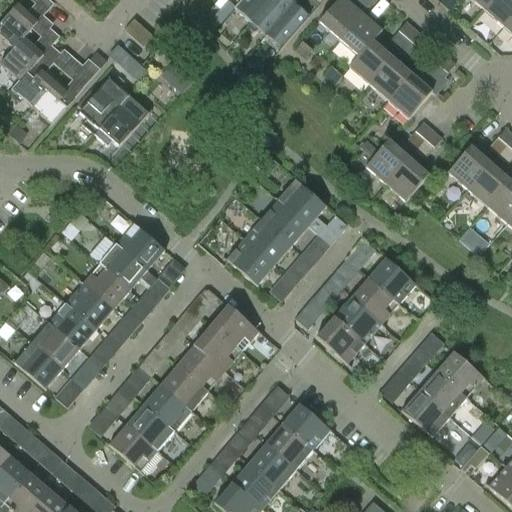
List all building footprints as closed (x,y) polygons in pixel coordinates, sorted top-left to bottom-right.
[(0,26),(0,38),(13,50),(14,51),(24,39),(25,40),(54,6),(46,0),(40,0),(27,15),(18,6),(0,26)] [(250,26),(272,0),(244,0),(234,12),(250,26)] [(286,0),(272,0),(250,26),(266,39),(293,8),(285,2),(286,0)] [(311,17),(319,7),(312,2),(313,0),(308,1),(298,13),(293,8),(266,39),(280,52),(311,17)] [(338,44),(361,16),(342,0),(339,0),(317,26),(338,44)] [(442,0),(438,5),(448,14),(456,5),(451,0),(442,0)] [(466,0),(483,14),(495,0),(466,0)] [(511,19),(511,0),(495,0),(483,14),(502,31),(511,19)] [(338,44),(356,60),(357,61),(372,44),(381,33),(361,16),(338,44)] [(511,19),(502,31),(511,39),(511,19)] [(142,49),(152,38),(133,22),(124,32),(142,49)] [(399,52),(416,33),(406,24),(389,44),(399,52)] [(0,65),(0,67),(19,83),(19,84),(51,47),(51,48),(59,39),(49,30),(34,48),(25,40),(24,39),(14,51),(13,50),(0,65)] [(416,33),(399,52),(408,60),(425,41),(416,33)] [(303,62),(311,53),(301,44),(293,53),(303,62)] [(357,61),(356,60),(348,70),(368,88),(391,61),(372,44),(357,61)] [(31,111),(56,81),(47,74),(62,57),(51,48),(51,47),(19,84),(19,83),(10,93),(31,111)] [(407,122),(431,95),(436,100),(448,85),(443,81),(455,67),(445,58),(432,73),(425,74),(417,83),(411,78),(387,105),(407,122)] [(31,111),(50,128),(90,82),(99,72),(88,61),(79,72),(80,73),(65,90),(56,81),(31,111)] [(411,78),(391,61),(368,88),(387,105),(411,78)] [(334,88),(341,79),(332,70),(323,79),(334,88)] [(193,83),(187,78),(177,91),(182,95),(193,83)] [(81,126),(94,138),(128,99),(118,90),(110,100),(99,91),(78,115),(85,121),(81,126)] [(128,99),(94,138),(107,149),(111,144),(118,150),(139,126),(130,117),(138,108),(128,99)] [(415,152),(432,132),(422,125),(405,144),(415,152)] [(498,158),(511,141),(511,136),(505,130),(488,150),(498,158)] [(432,132),(415,152),(424,160),(433,150),(441,141),(439,139),(432,132)] [(511,160),(511,141),(498,158),(507,166),(511,160)] [(364,170),(384,187),(408,160),(388,142),(372,161),(363,153),(357,160),(365,168),(364,170)] [(467,193),(490,167),(470,148),(446,175),(467,193)] [(278,168),(265,156),(254,168),(268,180),(278,168)] [(428,177),(408,160),(384,187),(404,205),(428,177)] [(509,183),(490,167),(467,193),(486,210),(509,183)] [(308,230),(317,238),(323,231),(325,228),(316,220),(326,210),(291,180),(274,200),(308,230)] [(511,221),(511,185),(509,183),(486,210),(507,227),(511,221)] [(274,200),(257,219),(291,249),(308,230),(274,200)] [(240,239),(274,269),(291,249),(257,219),(240,239)] [(112,243),(148,274),(164,254),(129,223),(112,243)] [(317,238),(329,248),(335,241),(323,231),(317,238)] [(324,255),(329,248),(317,238),(311,244),(324,255)] [(257,289),(274,269),(240,239),(223,259),(257,289)] [(148,274),(112,243),(95,264),(130,294),(141,282),(150,289),(156,282),(147,274),(148,274)] [(362,243),(356,250),(369,260),(375,253),(362,243)] [(366,280),(401,310),(418,290),(384,260),(366,280)] [(78,283),(113,314),(130,294),(95,264),(78,283)] [(283,277),(295,287),(301,280),(289,270),(283,277)] [(156,282),(168,292),(174,286),(162,275),(156,282)] [(329,282),(341,292),(346,286),(334,275),(329,282)] [(295,287),(283,277),(277,283),(289,294),(295,287)] [(384,330),(401,310),(366,280),(349,300),(384,330)] [(0,299),(8,289),(0,282),(0,299)] [(168,292),(156,282),(150,289),(162,299),(168,292)] [(341,292),(329,282),(322,289),(335,299),(341,292)] [(96,333),(113,314),(78,283),(61,303),(96,333)] [(208,292),(207,292),(203,293),(199,297),(211,308),(217,301),(208,292)] [(332,319),(367,349),(384,330),(349,300),(332,319)] [(44,323),(79,353),(96,333),(61,303),(44,323)] [(210,327),(244,357),(262,337),(227,307),(210,327)] [(300,314),(294,321),(306,332),(312,325),(300,314)] [(122,321),(134,332),(140,325),(128,315),(122,321)] [(349,369),(367,349),(332,319),(315,339),(349,369)] [(134,332),(122,321),(116,328),(128,339),(134,332)] [(62,373),(79,353),(44,323),(27,343),(62,373)] [(171,329),(184,340),(189,334),(177,323),(171,329)] [(210,327),(193,348),(227,377),(244,357),(210,327)] [(184,340),(171,329),(165,336),(177,347),(184,340)] [(437,353),(443,346),(431,335),(424,342),(437,353)] [(62,373),(27,343),(11,362),(46,392),(62,373)] [(176,367),(211,397),(227,377),(193,348),(176,367)] [(88,361),(100,372),(106,365),(94,354),(88,361)] [(434,374),(469,404),(486,384),(452,354),(434,374)] [(94,378),(100,372),(88,361),(82,368),(94,378)] [(137,369),(150,380),(155,373),(143,362),(137,369)] [(194,417),(211,397),(176,367),(159,388),(194,417)] [(396,375),(408,386),(415,379),(402,368),(396,375)] [(150,380),(137,369),(132,376),(143,387),(150,380)] [(452,423),(469,404),(434,374),(417,393),(452,423)] [(408,386),(396,375),(390,381),(403,392),(408,386)] [(159,388),(142,408),(177,437),(194,417),(159,388)] [(282,406),(288,399),(276,388),(270,395),(282,406)] [(72,404),(60,393),(54,400),(66,411),(72,404)] [(434,443),(452,423),(417,393),(400,413),(434,443)] [(103,409),(116,419),(121,413),(109,402),(103,409)] [(297,406),(280,426),(315,456),(332,435),(297,406)] [(125,427),(160,457),(177,437),(142,408),(125,427)] [(116,419),(103,409),(98,416),(110,426),(116,419)] [(248,421),(242,428),(254,439),(260,432),(248,421)] [(280,426),(263,446),(298,476),(315,456),(280,426)] [(144,476),(160,457),(125,427),(109,447),(144,476)] [(254,439),(242,428),(236,435),(249,445),(254,439)] [(19,448),(30,435),(22,429),(12,441),(19,448)] [(36,441),(30,435),(19,448),(26,453),(36,441)] [(246,466),(281,496),(298,476),(263,446),(246,466)] [(0,470),(10,458),(0,449),(0,470)] [(511,476),(511,452),(501,466),(511,476)] [(0,470),(0,509),(0,510),(30,475),(10,458),(0,470)] [(209,467),(221,478),(227,471),(214,461),(209,467)] [(58,481),(69,469),(62,463),(51,475),(58,481)] [(260,511),(267,511),(281,496),(246,466),(230,485),(260,511)] [(511,476),(501,466),(484,485),(511,509),(511,476)] [(221,478),(209,467),(203,474),(215,485),(221,478)] [(75,475),(69,469),(58,481),(65,487),(75,475)] [(2,511),(32,511),(49,492),(30,475),(0,510),(2,511)] [(260,511),(230,485),(212,506),(219,511),(260,511)] [(66,511),(69,509),(49,492),(32,511),(66,511)] [(91,509),(93,511),(101,511),(109,503),(101,497),(91,509)] [(109,503),(101,511),(111,511),(115,509),(109,503)]
